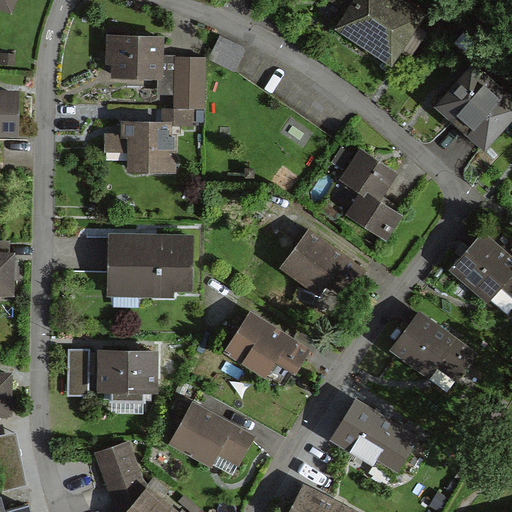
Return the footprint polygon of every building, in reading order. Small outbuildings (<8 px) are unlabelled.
[(0,0),(0,12),(12,17),(18,0),(0,0)] [(339,23),(394,57),(424,8),(411,0),(333,0),(348,9),(339,23)] [(177,91),(177,107),(195,107),(204,107),(204,54),(164,54),(164,35),(113,35),(112,76),(164,76),(164,91),(177,91)] [(511,90),(480,60),(443,99),(490,144),(511,120),(511,90)] [(19,91),(0,91),(0,133),(20,133),(19,91)] [(195,124),(195,107),(177,107),(162,107),(162,118),(129,118),(129,128),(107,128),(106,148),(126,149),(126,171),(175,172),(175,124),(195,124)] [(352,212),(389,236),(404,213),(383,200),(400,173),(362,149),(343,179),(364,192),(352,212)] [(315,228),(286,263),(322,293),(328,286),(342,298),(366,270),(315,228)] [(457,269),(492,300),(501,289),(511,298),(511,254),(488,233),(457,269)] [(194,235),(112,237),(113,297),(196,295),(194,235)] [(0,252),(0,295),(14,295),(14,253),(0,252)] [(256,311),(227,352),(267,379),(279,362),(295,373),(312,349),(256,311)] [(421,311),(396,347),(434,373),(440,365),(459,378),(478,351),(421,311)] [(70,347),(70,394),(90,394),(90,348),(70,347)] [(157,350),(100,351),(101,390),(112,390),(112,399),(144,399),(144,389),(158,389),(157,350)] [(0,415),(14,415),(14,374),(0,374),(0,415)] [(358,399),(335,437),(376,462),(381,454),(403,467),(421,437),(358,399)] [(256,438),(194,402),(172,440),(234,477),(256,438)] [(179,511),(145,484),(130,442),(98,454),(120,511),(179,511)] [(357,511),(307,485),(292,511),(357,511)] [(0,487),(0,511),(33,511),(29,495),(6,501),(2,487),(0,487)]
